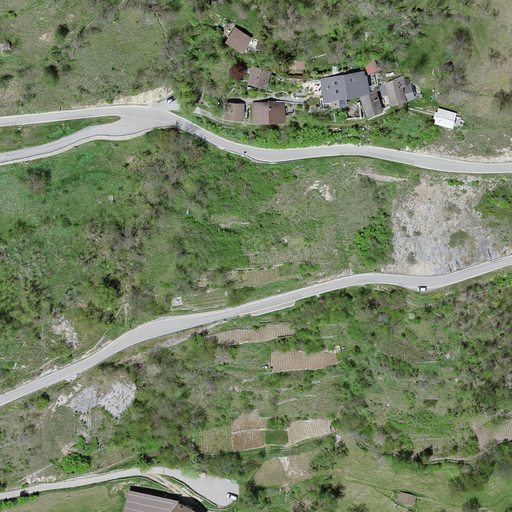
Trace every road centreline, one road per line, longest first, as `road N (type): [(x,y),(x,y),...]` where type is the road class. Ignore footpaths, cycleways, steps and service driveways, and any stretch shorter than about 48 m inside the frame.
road 1 (unclassified): [(0,401),(143,334),(342,285),(451,282),(511,262)]
road 2 (unclassified): [(511,170),(369,153),(263,156),(158,115)]
road 3 (track): [(158,115),(317,126),(412,105),(430,121)]
road 4 (residential): [(0,160),(158,115)]
road 5 (unclassified): [(158,115),(0,123)]
